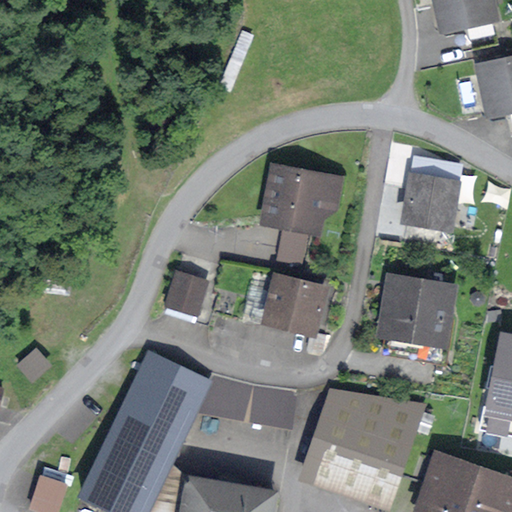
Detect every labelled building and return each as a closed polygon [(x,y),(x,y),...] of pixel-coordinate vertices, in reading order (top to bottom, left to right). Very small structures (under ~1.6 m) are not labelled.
[(489,0),(429,0),(436,37),(495,26),(489,0)] [(511,59),(480,66),(490,119),(511,114),(511,59)] [(346,184),(276,171),(264,230),(323,242),(327,224),(339,217),(346,184)] [(458,185),(411,178),(404,229),(451,235),(458,185)] [(463,289),(394,278),(384,341),(453,352),(463,289)] [(211,289),(179,280),(169,313),(200,323),(211,289)] [(318,289),(275,280),(265,323),(309,332),(318,289)] [(511,331),(498,329),(481,414),(511,419),(511,331)] [(155,352),(81,500),(103,511),(152,511),(217,383),(155,352)] [(397,511),(432,406),(334,389),(303,485),(387,511),(397,511)] [(511,511),(511,484),(438,458),(418,511),(511,511)] [(58,511),(67,483),(40,475),(30,511),(31,511),(58,511)] [(274,511),(278,491),(187,477),(182,511),(274,511)]
